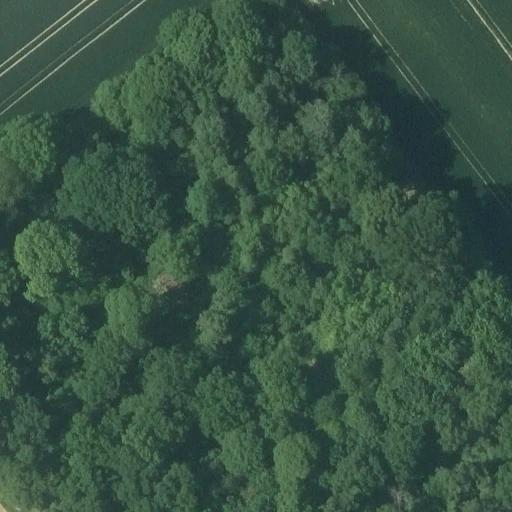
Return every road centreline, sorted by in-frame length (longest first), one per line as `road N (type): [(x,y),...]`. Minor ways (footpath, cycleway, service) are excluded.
road 1 (track): [(297,0),(511,277)]
road 2 (track): [(0,204),(261,0)]
